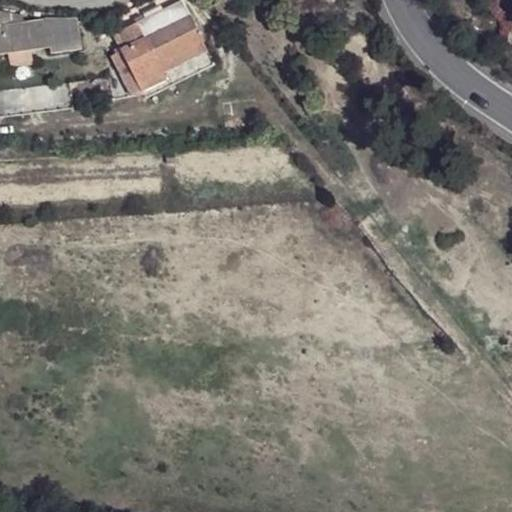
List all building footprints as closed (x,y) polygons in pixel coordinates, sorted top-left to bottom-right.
[(183,5),(138,26),(147,42),(191,21),(183,5)] [(0,13),(0,28),(26,26),(24,19),(2,13),(0,13)] [(147,42),(138,26),(122,34),(128,50),(123,54),(141,94),(164,84),(156,66),(201,46),(191,21),(147,42)] [(26,26),(0,28),(0,57),(8,56),(32,53),(52,51),(49,24),(26,26)] [(79,25),(49,24),(52,51),(52,60),(83,55),(79,25)] [(212,68),(201,46),(156,66),(164,84),(141,94),(144,100),(212,68)] [(35,69),(32,53),(8,56),(11,74),(35,69)] [(69,85),(0,92),(0,118),(73,109),(72,102),(110,97),(108,81),(69,85)]
